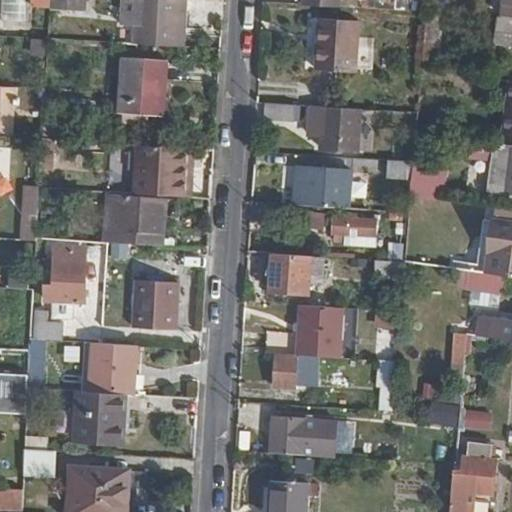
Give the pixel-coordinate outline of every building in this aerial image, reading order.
[(0,0),(0,19),(25,20),(25,0),(0,0)] [(43,0),(43,8),(51,9),(51,0),(43,0)] [(192,13),(193,0),(146,0),(143,44),(184,47),(187,12),(192,13)] [(306,0),(306,7),(344,9),(344,0),(306,0)] [(393,0),(394,9),(416,10),(416,0),(393,0)] [(184,47),(190,47),(192,13),(187,12),(184,47)] [(511,37),(511,22),(504,22),(497,20),(495,36),(511,37)] [(322,21),(319,72),(357,75),(361,23),(322,21)] [(45,54),(47,38),(36,38),(35,53),(45,54)] [(124,58),(120,113),(163,116),(166,60),(124,58)] [(511,84),(508,84),(502,133),(511,133),(511,84)] [(297,104),(270,103),(270,120),(296,121),(297,104)] [(363,109),(313,106),(312,134),(324,135),(322,149),(360,151),(363,109)] [(56,171),(58,140),(43,139),(42,170),(56,171)] [(185,197),(188,147),(124,144),(122,169),(138,169),(137,194),(185,197)] [(191,197),(194,147),(188,147),(185,197),(191,197)] [(415,163),(389,162),(387,177),(413,179),(415,163)] [(299,169),(297,206),(348,208),(350,171),(299,169)] [(441,184),(413,179),(411,195),(439,199),(441,184)] [(18,238),(30,239),(34,186),(23,185),(18,238)] [(102,242),(159,245),(163,198),(104,194),(102,242)] [(321,234),(325,215),(310,211),(305,230),(321,234)] [(448,249),(453,220),(423,215),(418,244),(431,246),(429,254),(436,255),(437,247),(448,249)] [(335,219),(334,235),(377,239),(378,222),(335,219)] [(459,221),(453,220),(448,249),(453,250),(459,221)] [(510,276),(511,276),(511,223),(497,221),(490,273),(510,276)] [(55,290),(86,291),(87,264),(75,263),(75,250),(56,248),(55,290)] [(75,263),(87,264),(87,250),(75,250),(75,263)] [(311,256),(274,254),(271,291),(308,293),(311,256)] [(331,279),(368,280),(368,259),(332,258),(331,279)] [(383,269),(404,270),(405,261),(383,259),(383,269)] [(490,273),(472,270),(468,290),(507,296),(510,276),(490,273)] [(176,330),(178,281),(131,280),(130,329),(176,330)] [(86,301),(86,291),(55,290),(55,300),(60,301),(80,301),(86,301)] [(79,319),(80,301),(60,301),(60,318),(79,319)] [(266,334),(264,353),(276,354),(319,356),(339,358),(342,307),(298,305),(297,335),(266,334)] [(342,308),(340,354),(353,354),(355,308),(342,308)] [(31,339),(62,341),(63,321),(48,320),(48,310),(34,309),(31,339)] [(480,336),(511,340),(511,321),(483,317),(480,336)] [(453,363),(464,363),(466,335),(466,334),(456,334),(453,363)] [(134,397),(138,346),(95,343),(92,395),(124,397),(134,397)] [(79,361),(78,346),(62,346),(62,362),(79,361)] [(42,351),(31,351),(29,389),(44,390),(46,360),(41,360),(42,351)] [(319,356),(276,354),(274,388),(295,389),(295,386),(317,386),(319,356)] [(373,386),(376,387),(394,387),(396,361),(375,359),(373,386)] [(0,413),(22,414),(23,374),(0,373),(0,413)] [(374,411),(392,412),(394,392),(394,387),(376,387),(374,411)] [(121,444),(124,397),(92,395),(77,394),(76,442),(121,444)] [(427,424),(454,426),(456,410),(428,408),(427,424)] [(465,409),(463,427),(489,431),(492,414),(465,409)] [(272,418),(269,454),(331,458),(334,422),(272,418)] [(454,474),(450,511),(467,511),(469,498),(493,501),(498,461),(492,461),(493,445),(469,442),(467,457),(464,457),(462,475),(454,474)] [(25,451),(24,473),(52,474),(53,452),(25,451)] [(75,468),(72,511),(126,511),(129,471),(75,468)] [(270,483),(268,511),(302,511),(304,485),(270,483)] [(0,511),(19,511),(20,490),(0,489),(0,511)]
